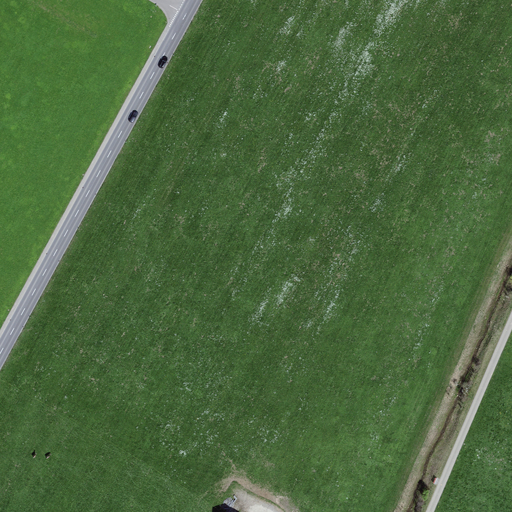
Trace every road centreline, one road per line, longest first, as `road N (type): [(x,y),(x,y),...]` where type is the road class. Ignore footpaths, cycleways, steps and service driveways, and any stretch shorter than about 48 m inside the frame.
road 1 (secondary): [(185,16),(0,351)]
road 2 (track): [(429,511),(511,318)]
